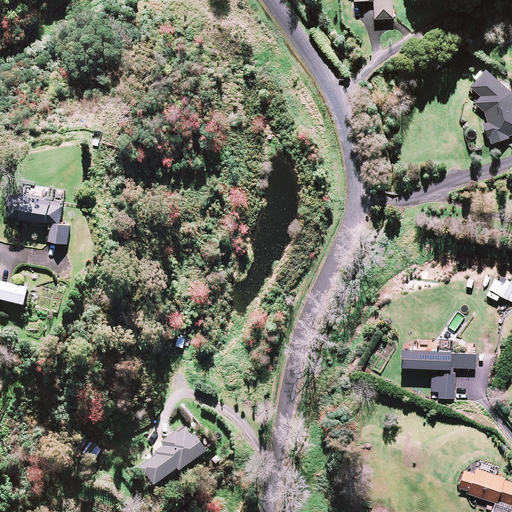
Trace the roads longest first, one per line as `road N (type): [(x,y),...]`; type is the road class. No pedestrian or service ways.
road 1 (residential): [(266,511),(295,354),(360,198)]
road 2 (residential): [(360,198),(332,88),(272,0)]
road 3 (unknown): [(332,88),(480,0)]
road 4 (residential): [(511,161),(408,198),(360,198)]
